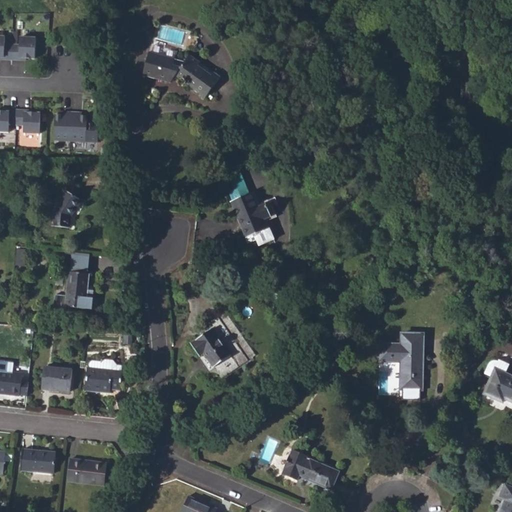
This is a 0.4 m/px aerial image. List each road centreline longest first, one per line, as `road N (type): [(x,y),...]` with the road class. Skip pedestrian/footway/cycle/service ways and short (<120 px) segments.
road 1 (residential): [(151,455),(161,425),(156,255),(171,237)]
road 2 (residential): [(287,511),(151,455)]
